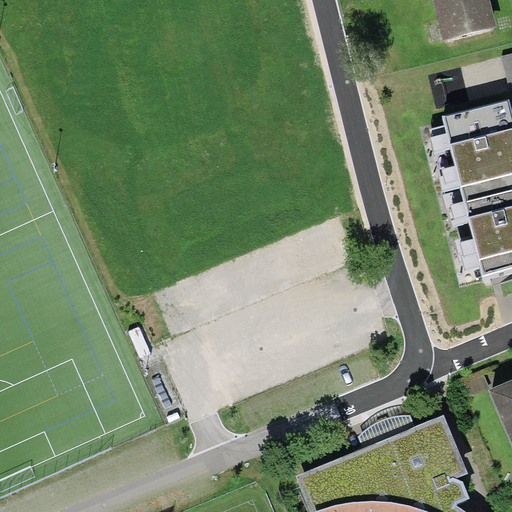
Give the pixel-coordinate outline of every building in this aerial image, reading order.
[(478,0),(427,0),(438,44),(486,32),(478,0)] [(511,131),(503,101),(432,120),(478,287),(511,277),(511,131)] [(511,386),(486,397),(511,460),(511,386)] [(361,430),(367,448),(420,429),(414,412),(361,430)] [(435,424),(292,483),(304,511),(445,511),(455,507),(443,484),(464,478),(435,424)]
